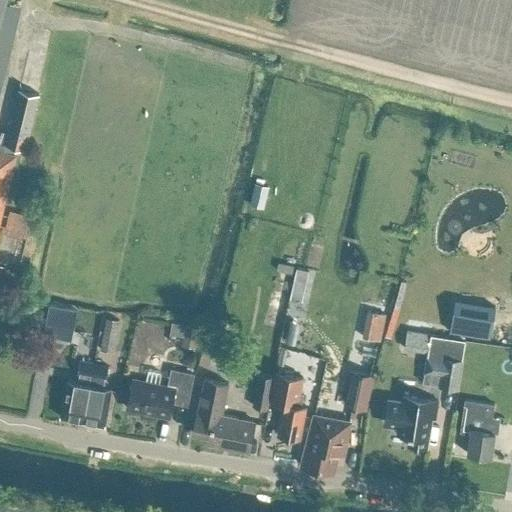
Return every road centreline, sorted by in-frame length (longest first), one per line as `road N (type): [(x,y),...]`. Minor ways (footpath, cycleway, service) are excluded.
road 1 (unclassified): [(511,508),(0,420)]
road 2 (unknown): [(142,0),(511,98)]
